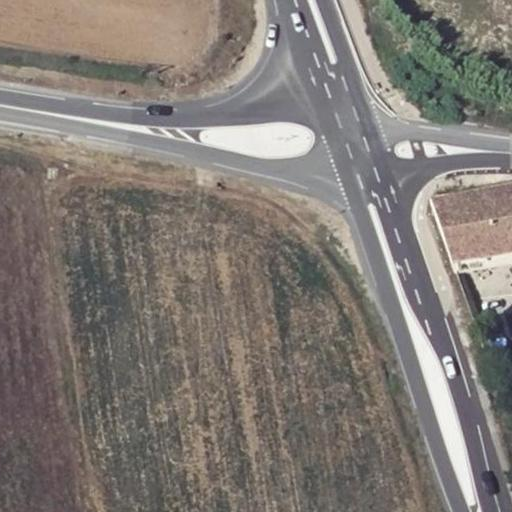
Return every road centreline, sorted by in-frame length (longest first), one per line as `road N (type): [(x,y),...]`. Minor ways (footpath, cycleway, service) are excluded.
road 1 (secondary): [(493,511),(379,176)]
road 2 (secondary): [(367,256),(452,511)]
road 3 (tertiary): [(53,116),(263,176)]
road 4 (tertiary): [(209,116),(53,116)]
road 5 (tertiary): [(265,0),(260,55),(242,93),(209,116)]
road 6 (tertiary): [(263,176),(328,208),(367,256)]
road 7 (secondary): [(361,116),(320,0)]
road 8 (unclassified): [(290,0),(335,111)]
